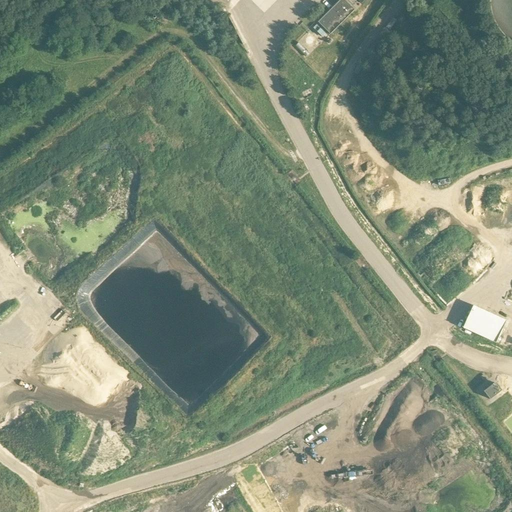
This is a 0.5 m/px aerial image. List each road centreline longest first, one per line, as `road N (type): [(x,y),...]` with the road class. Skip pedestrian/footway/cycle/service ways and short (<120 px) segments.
road 1 (track): [(431,329),(369,387),(245,448),(71,511)]
road 2 (track): [(306,152),(287,154),(195,43),(167,32),(0,153)]
